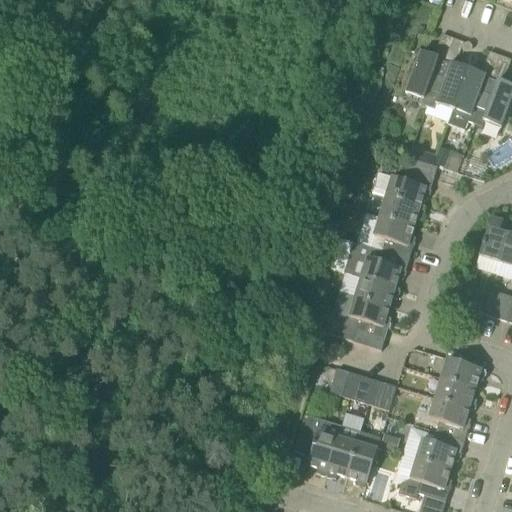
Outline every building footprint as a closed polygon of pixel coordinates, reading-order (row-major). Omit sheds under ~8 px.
[(433,61),(419,55),(405,95),(422,101),(420,107),(434,112),(436,106),(439,97),(426,92),(433,75),(439,78),(453,41),(442,37),(433,61)] [(453,113),(468,73),(455,69),(463,45),(453,41),(439,78),(433,75),(426,92),(439,97),(436,106),(453,113)] [(487,95),(499,59),(489,55),(480,78),(468,73),(453,113),(448,128),(464,133),(467,124),(482,130),(484,124),(483,124),(487,114),(473,109),(479,92),(487,95)] [(483,124),(484,124),(501,131),(511,101),(511,89),(502,86),(511,63),(499,59),(487,95),(479,92),(473,109),(487,114),(483,124)] [(345,155),(336,140),(326,146),(336,161),(345,155)] [(409,150),(409,144),(405,141),(400,142),(397,145),(397,150),(401,154),(406,153),(409,150)] [(413,150),(408,161),(432,169),(436,158),(413,150)] [(445,170),(451,154),(441,150),(434,166),(445,170)] [(405,173),(434,182),(437,170),(432,169),(408,161),(405,173)] [(434,182),(405,173),(402,183),(378,176),(372,196),(386,200),(419,210),(422,201),(427,202),(434,182)] [(380,220),(413,230),(416,220),(421,222),(425,211),(419,210),(386,200),(380,220)] [(314,208),(315,208),(325,211),(327,204),(322,203),(316,201),(314,208)] [(326,227),(323,220),(318,218),(314,229),(325,233),(326,227)] [(411,239),(413,230),(380,220),(374,240),(384,243),(381,253),(409,262),(416,241),(411,239)] [(490,221),(479,259),(502,266),(510,238),(499,234),(502,225),(490,221)] [(511,238),(510,238),(502,266),(511,269),(511,238)] [(403,283),(409,262),(381,253),(354,245),(344,276),(395,291),(398,282),(403,283)] [(305,263),(309,264),(316,266),(319,258),(307,254),(305,263)] [(309,264),(305,263),(296,260),(293,271),(306,275),(309,264)] [(355,301),(389,311),(392,301),(397,303),(400,292),(395,291),(344,276),(338,295),(355,301)] [(496,321),(503,297),(492,294),(484,318),(496,321)] [(511,308),(511,299),(503,297),(496,321),(507,325),(511,308)] [(356,332),(385,340),(388,333),(388,331),(391,322),(386,320),(389,311),(355,301),(349,320),(332,314),(325,336),(345,342),(345,343),(353,345),(356,332)] [(309,331),(290,334),(292,347),(310,344),(309,331)] [(353,345),(381,354),(385,340),(356,332),(353,345)] [(483,384),(486,374),(447,362),(441,382),(475,392),(478,383),(483,384)] [(349,375),(337,372),(329,396),(341,400),(349,375)] [(353,403),(361,379),(349,375),(341,400),(353,403)] [(373,383),(361,379),(353,403),(366,407),(373,383)] [(475,392),(441,382),(435,402),(469,412),(474,414),(477,403),(472,402),(475,392)] [(366,407),(377,411),(384,386),(373,383),(366,407)] [(384,386),(377,411),(389,414),(396,390),(384,386)] [(439,425),(436,435),(464,443),(471,423),(466,421),(469,412),(435,402),(430,422),(439,425)] [(341,429),(317,422),(305,418),(293,455),(310,460),(307,468),(317,471),(316,476),(325,479),(341,429)] [(337,477),(347,480),(361,435),(341,429),(325,479),(336,482),(337,477)] [(355,488),(365,492),(378,453),(381,441),(361,435),(347,480),(356,483),(355,488)] [(417,463),(450,473),(453,463),(458,465),(464,443),(436,435),(433,446),(423,442),(417,463)] [(396,454),(400,441),(384,436),(380,450),(396,454)] [(417,463),(411,482),(402,486),(399,496),(416,502),(417,496),(445,505),(452,484),(447,482),(450,473),(417,463)]
